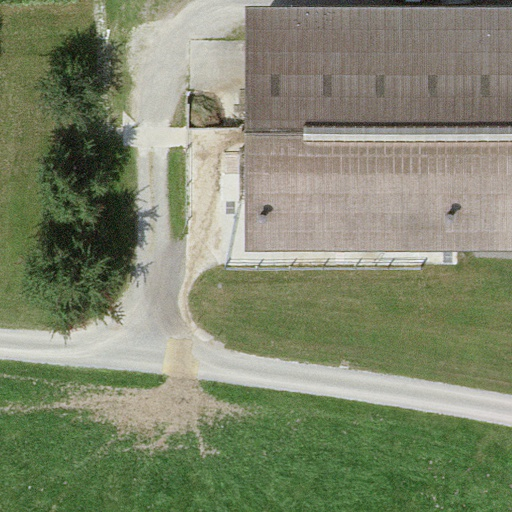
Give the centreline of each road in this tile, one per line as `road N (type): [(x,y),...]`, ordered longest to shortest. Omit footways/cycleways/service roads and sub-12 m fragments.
road 1 (track): [(0,335),(372,383),(511,412)]
road 2 (track): [(247,0),(165,99),(136,269),(102,343)]
